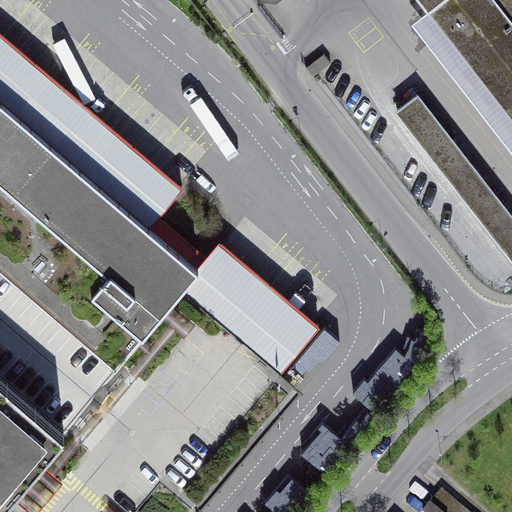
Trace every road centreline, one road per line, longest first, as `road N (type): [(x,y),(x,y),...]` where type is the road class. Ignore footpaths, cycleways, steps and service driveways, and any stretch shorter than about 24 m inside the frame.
road 1 (unclassified): [(223,0),(499,359)]
road 2 (residential): [(352,511),(448,401),(499,359)]
